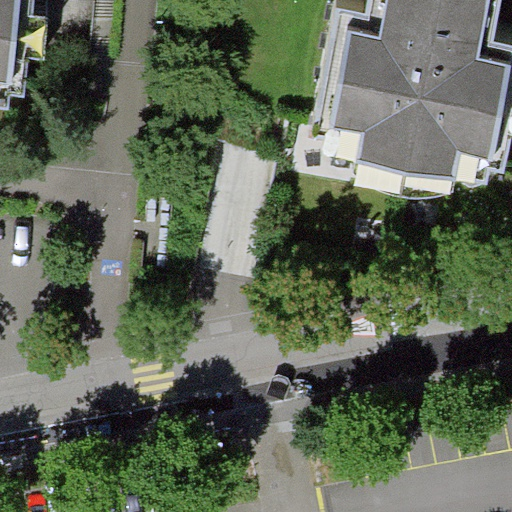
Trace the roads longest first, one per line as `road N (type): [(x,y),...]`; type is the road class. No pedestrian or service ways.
road 1 (tertiary): [(283,377),(0,428)]
road 2 (tertiary): [(511,322),(283,377)]
road 3 (residential): [(283,377),(311,511)]
